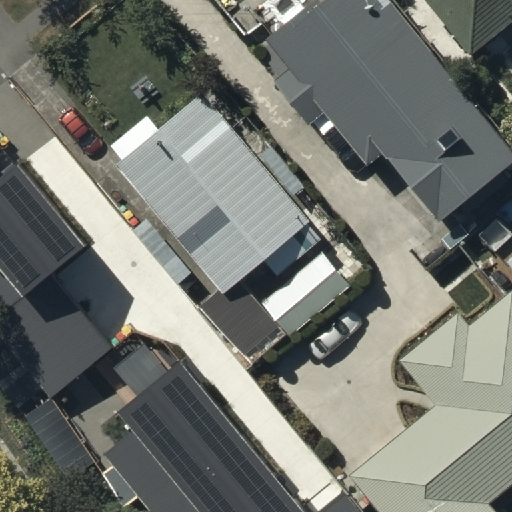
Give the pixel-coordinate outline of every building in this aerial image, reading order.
[(441,230),(463,212),(469,219),(503,191),(497,184),(511,172),(511,156),(384,0),(336,0),(295,33),(291,28),(267,47),(289,74),(275,85),(312,130),(326,119),(369,172),(383,160),(441,230)] [(511,0),(422,0),(473,62),(511,29),(511,0)] [(203,101),(118,172),(221,295),(202,310),(251,369),(288,337),(246,287),(268,269),(274,275),(304,250),(296,241),(310,230),(203,101)] [(17,163),(0,176),(0,331),(52,395),(112,347),(52,273),(85,246),(17,163)] [(350,481),(375,511),(491,511),(490,509),(511,491),(511,295),(469,330),(458,317),(400,364),(437,410),(350,481)] [(133,431),(105,455),(153,511),(361,511),(343,490),(316,511),(305,511),(180,362),(118,413),(133,431)]
